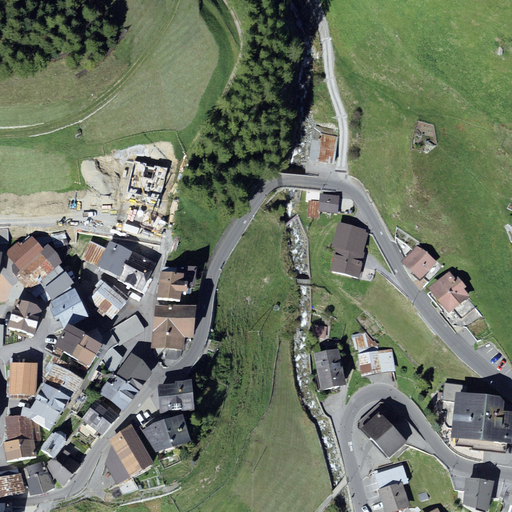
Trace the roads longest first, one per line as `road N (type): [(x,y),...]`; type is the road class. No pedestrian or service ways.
road 1 (residential): [(344,181),(277,178),(261,186),(222,247),(197,341),(181,366),(157,377),(71,486),(54,496),(0,497)]
road 2 (residential): [(511,474),(460,462),(403,402),(376,389),(347,406),(345,422),(366,511)]
road 3 (residential): [(344,181),(359,192),(411,290),(511,391)]
road 4 (track): [(222,0),(235,21),(238,60),(190,145),(175,191)]
road 5 (track): [(344,181),(345,128),(312,0)]
road 6 (track): [(175,191),(120,215),(0,223)]
